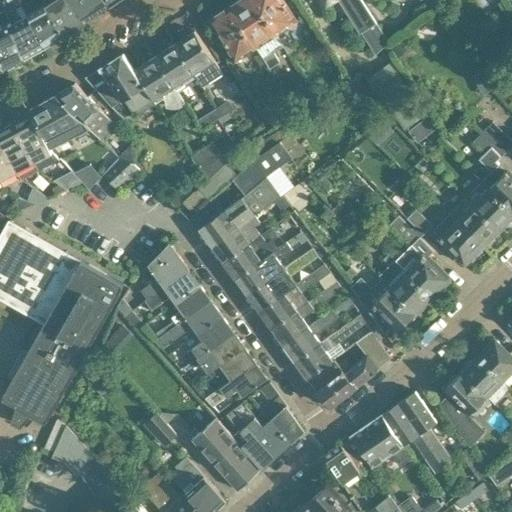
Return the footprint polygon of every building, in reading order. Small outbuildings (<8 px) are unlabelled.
[(28,56),(4,0),(0,0),(0,50),(6,67),(9,69),(16,65),(16,62),(28,56)] [(23,0),(4,0),(28,56),(42,48),(48,44),(23,0)] [(48,1),(47,2),(46,0),(23,0),(48,44),(60,36),(65,34),(64,33),(65,32),(48,1)] [(46,0),(47,2),(48,1),(65,32),(86,19),(73,0),(46,0)] [(73,0),(86,19),(111,3),(109,0),(73,0)] [(238,0),(237,3),(231,7),(256,46),(260,52),(264,58),(273,51),(283,45),(276,34),(253,0),(238,0)] [(253,0),(276,34),(295,21),(281,0),(253,0)] [(319,0),(324,7),(334,0),(340,0),(376,55),(389,42),(361,0),(319,0)] [(216,17),(212,20),(226,42),(225,43),(236,59),(237,58),(256,46),(231,7),(227,10),(224,9),(217,13),(216,17)] [(195,30),(175,43),(194,73),(195,73),(203,86),(223,73),(195,30)] [(286,36),(280,39),(288,52),(294,48),(286,36)] [(194,73),(175,43),(155,55),(177,89),(185,83),(184,80),(194,73)] [(273,51),(264,58),(268,65),(270,68),(280,61),(273,51)] [(156,102),(134,68),(124,52),(85,76),(103,97),(112,106),(125,117),(132,113),(135,117),(156,102)] [(264,58),(260,52),(255,56),(263,68),(268,65),(264,58)] [(177,89),(155,55),(134,68),(156,102),(163,98),(166,102),(166,104),(167,107),(173,108),(178,108),(183,107),(182,104),(185,103),(177,89)] [(390,62),(367,79),(405,129),(428,112),(390,62)] [(511,83),(505,77),(494,89),(506,100),(511,94),(511,83)] [(115,122),(75,82),(56,93),(86,122),(91,126),(86,128),(100,138),(115,122)] [(285,92),(263,109),(270,119),(271,118),(276,124),(293,112),(289,106),(293,103),(285,92)] [(86,122),(56,93),(30,108),(51,146),(86,128),(91,126),(86,122)] [(235,108),(229,99),(216,107),(222,116),(235,108)] [(202,128),(222,116),(216,107),(197,120),(202,128)] [(31,112),(14,122),(40,169),(58,159),(51,146),(30,108),(29,109),(31,112)] [(511,138),(494,120),(483,131),(505,153),(511,145),(511,138)] [(40,169),(14,122),(0,129),(0,138),(17,170),(22,179),(40,169)] [(387,123),(369,136),(377,145),(393,131),(387,123)] [(505,153),(483,131),(474,140),(486,152),(479,160),(491,172),(482,180),(511,210),(511,176),(497,161),(505,153)] [(0,178),(17,170),(0,138),(0,178)] [(227,161),(214,140),(192,156),(208,178),(226,162),(227,161)] [(238,174),(233,178),(233,179),(245,193),(268,175),(276,169),(293,157),(280,140),(255,158),(254,159),(238,174)] [(330,150),(344,172),(360,162),(345,140),(330,150)] [(137,173),(131,146),(104,174),(118,188),(137,173)] [(199,186),(209,197),(236,172),(226,162),(208,178),(199,186)] [(92,164),(75,173),(85,183),(90,188),(102,175),(92,164)] [(242,197),(200,228),(213,246),(256,215),(255,214),(283,195),(268,175),(245,193),(242,196),(242,197)] [(511,215),(511,210),(482,180),(466,196),(499,229),(500,228),(504,229),(509,224),(508,220),(511,215)] [(60,184),(53,187),(56,193),(66,189),(60,184)] [(17,210),(35,203),(19,196),(14,204),(17,210)] [(466,196),(450,213),(482,246),(490,238),(493,239),(499,234),(498,230),(499,229),(466,196)] [(433,224),(417,208),(408,217),(415,225),(413,227),(422,235),(433,224)] [(450,213),(433,229),(439,236),(466,263),(474,255),(478,256),(482,251),(482,247),(482,246),(450,213)] [(422,235),(413,227),(413,228),(400,214),(399,214),(390,223),(412,245),(422,235)] [(254,226),(261,221),(256,215),(213,246),(224,261),(261,235),(254,226)] [(120,291),(124,284),(10,220),(9,219),(0,234),(0,298),(44,324),(4,394),(5,395),(4,398),(18,406),(16,409),(13,421),(23,426),(31,417),(32,414),(46,422),(48,419),(49,419),(121,291),(120,291)] [(278,248),(278,247),(272,239),(278,234),(272,226),(271,227),(261,235),(224,261),(236,278),(278,248)] [(189,268),(170,241),(149,263),(159,277),(142,289),(148,297),(148,298),(189,268)] [(284,268),(278,259),(293,249),(287,241),(278,247),(278,248),(236,278),(248,294),(284,268)] [(298,283),(292,275),(320,255),(314,246),(284,268),(248,294),(260,311),(298,283)] [(416,246),(400,262),(399,263),(432,296),(433,295),(437,296),(442,290),(441,287),(449,280),(416,246)] [(399,263),(400,262),(390,252),(384,258),(392,266),(391,267),(399,275),(389,285),(416,312),(417,311),(421,312),(426,306),(425,303),(432,296),(399,263)] [(310,300),(309,299),(303,291),(331,271),(325,263),(298,283),(260,311),(272,327),(310,300)] [(176,301),(201,284),(189,268),(148,298),(148,297),(145,299),(152,309),(172,294),(176,301)] [(304,316),(344,288),(337,279),(309,299),(310,300),(272,327),(284,344),(310,325),(310,324),(304,316)] [(416,312),(389,285),(384,280),(373,290),(362,279),(354,288),(386,332),(395,324),(399,329),(407,321),(410,322),(416,317),(415,313),(416,312)] [(165,327),(158,332),(161,337),(212,300),(201,284),(176,301),(182,308),(172,315),(175,320),(165,327)] [(316,333),(355,304),(349,296),(310,324),(310,325),(284,344),(296,360),(322,341),(316,333)] [(146,323),(124,298),(123,297),(118,305),(139,329),(146,323)] [(199,332),(223,315),(212,300),(161,337),(156,340),(160,346),(172,337),(173,339),(194,325),(199,332)] [(328,350),(367,321),(361,313),(322,341),(296,360),(308,377),(334,358),(328,350)] [(204,339),(188,351),(190,354),(193,359),(198,356),(234,330),(223,315),(199,332),(204,339)] [(234,330),(198,356),(209,371),(221,363),(245,346),(234,330)] [(391,357),(372,330),(357,341),(366,352),(351,365),(345,357),(339,362),(336,357),(334,358),(308,377),(329,406),(391,357)] [(110,337),(103,344),(113,354),(119,346),(110,337)] [(485,349),(479,355),(504,380),(511,372),(511,353),(511,354),(495,339),(494,340),(491,339),(484,345),(485,349)] [(221,387),(256,361),(245,346),(221,363),(209,371),(220,386),(221,387)] [(468,361),(463,367),(463,371),(488,396),(495,403),(511,388),(504,380),(479,355),(472,362),(468,361)] [(244,394),(267,376),(256,361),(221,387),(220,386),(206,396),(214,404),(238,387),(244,394)] [(110,365),(102,373),(113,385),(122,378),(110,365)] [(488,396),(463,371),(456,377),(453,377),(447,383),(447,386),(446,387),(471,412),(488,396)] [(305,428),(270,381),(261,388),(271,401),(272,401),(280,410),(271,418),(291,441),(305,428)] [(437,421),(416,390),(399,402),(444,466),(454,459),(431,425),(437,421)] [(291,441),(271,418),(264,424),(243,401),(234,408),(277,454),(291,441)] [(444,466),(399,402),(383,413),(404,444),(405,443),(413,438),(437,472),(444,466)] [(277,454),(234,408),(227,413),(241,428),(234,435),(233,436),(262,468),(277,454)] [(165,444),(177,432),(164,417),(159,412),(147,422),(165,444)] [(404,444),(383,413),(352,435),(374,466),(393,452),(402,464),(414,457),(405,443),(404,444)] [(457,426),(470,445),(471,445),(485,431),(468,415),(457,426)] [(233,436),(234,435),(217,416),(192,439),(238,489),(262,468),(233,436)] [(82,439),(67,424),(53,456),(60,459),(71,465),(82,439)] [(95,454),(82,439),(71,465),(80,472),(95,454)] [(361,470),(341,442),(323,454),(339,480),(362,511),(403,511),(396,501),(391,493),(374,504),(354,475),(361,470)] [(490,471),(471,445),(470,445),(461,451),(480,479),(489,472),(490,471)] [(511,474),(511,451),(490,471),(489,472),(497,484),(511,474)] [(109,469),(95,454),(80,472),(87,481),(109,469)] [(186,491),(187,491),(186,491),(205,511),(213,511),(226,500),(187,457),(178,465),(180,467),(172,475),(186,491)] [(123,484),(109,469),(87,481),(94,492),(123,484)] [(205,511),(186,491),(187,491),(186,491),(181,495),(159,471),(150,479),(180,511),(205,511)] [(180,511),(150,479),(142,487),(164,511),(162,511),(180,511)] [(362,511),(339,480),(331,489),(327,484),(326,485),(322,484),(316,490),(316,494),(309,500),(319,511),(349,511),(350,511),(362,511)] [(489,488),(484,481),(484,480),(470,490),(476,498),(489,488)] [(130,492),(123,484),(94,492),(98,501),(130,492)] [(453,486),(446,491),(451,498),(458,493),(453,486)] [(462,508),(476,498),(470,490),(456,500),(462,508)] [(399,499),(396,501),(403,511),(435,511),(445,502),(440,496),(425,507),(421,506),(412,494),(401,502),(399,499)] [(319,511),(309,500),(302,506),(299,505),(293,511),(292,511),(319,511)] [(148,511),(139,502),(126,511),(148,511)]
